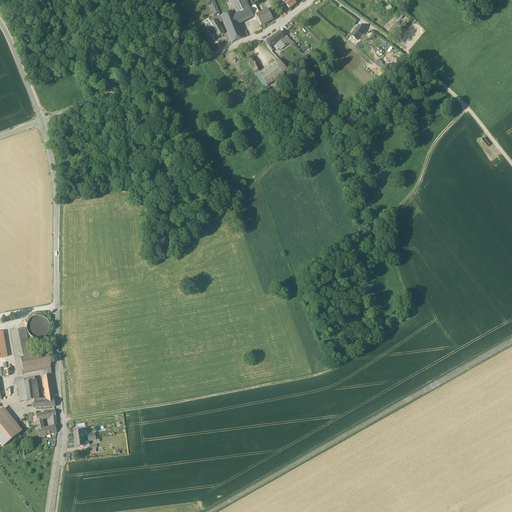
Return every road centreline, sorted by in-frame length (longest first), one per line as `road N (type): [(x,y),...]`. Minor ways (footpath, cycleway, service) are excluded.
road 1 (track): [(60,417),(329,371),(409,318),(395,255),(396,212),(439,135),(466,107)]
road 2 (tertiary): [(50,511),(60,417),(56,201),(42,121)]
road 3 (unclassified): [(42,121),(264,36),(282,22)]
road 4 (track): [(391,44),(466,107),(511,164)]
